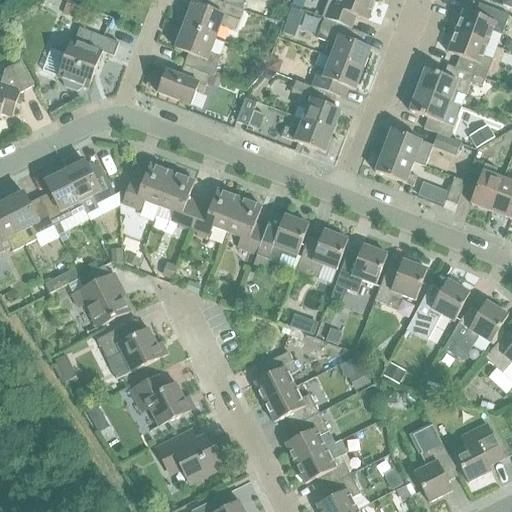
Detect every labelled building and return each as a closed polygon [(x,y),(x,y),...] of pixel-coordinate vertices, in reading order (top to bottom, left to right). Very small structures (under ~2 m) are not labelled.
[(192,5),(183,28),(216,40),(221,27),(235,32),(243,12),(211,0),(208,0),(205,10),(192,5)] [(328,0),(321,19),(324,20),(336,24),(351,30),(356,18),(367,22),(375,1),(372,0),(338,0),(338,1),(335,0),(328,0)] [(463,12),(455,33),(488,45),(492,33),(501,36),(509,16),(479,5),(475,16),(463,12)] [(295,39),(304,15),(291,10),(282,35),(295,39)] [(324,56),(331,59),(363,71),(371,50),(359,46),(363,35),(351,30),(336,24),(324,20),(316,39),(329,43),(324,56)] [(188,55),(184,66),(210,76),(214,78),(221,58),(210,54),(216,40),(183,28),(175,50),(188,55)] [(119,45),(95,36),(79,30),(74,43),(71,41),(57,79),(62,81),(64,88),(77,93),(83,89),(88,91),(102,54),(114,58),(119,45)] [(459,58),(455,69),(485,81),(492,61),(483,57),(488,45),(455,33),(447,54),(459,58)] [(511,50),(509,50),(503,65),(511,67),(511,50)] [(319,69),(312,88),(319,91),(345,101),(349,90),(355,92),(363,71),(331,59),(326,71),(319,69)] [(0,116),(12,119),(20,94),(34,87),(21,62),(4,71),(0,84),(0,116)] [(210,76),(184,66),(179,78),(166,73),(158,95),(190,107),(196,93),(203,96),(210,76)] [(425,71),(417,92),(450,104),(461,108),(465,97),(471,83),(482,87),(485,81),(455,69),(447,66),(443,78),(425,71)] [(307,111),(302,122),(332,133),(341,112),(315,102),(319,91),(312,88),(295,82),(291,94),(303,98),(299,108),(307,111)] [(450,104),(417,92),(409,112),(427,119),(423,130),(450,140),(461,108),(450,104)] [(247,128),(248,126),(258,130),(264,116),(254,112),(256,104),(245,100),(236,123),(247,128)] [(332,133),(302,122),(298,133),(285,128),(281,138),(324,155),(332,133)] [(391,131),(383,152),(413,164),(425,168),(432,148),(433,147),(391,131)] [(437,136),(433,147),(432,148),(456,157),(461,145),(437,136)] [(413,164),(383,152),(375,174),(413,188),(417,178),(409,175),(413,164)] [(470,205),(491,213),(503,181),(494,178),(497,170),(474,161),(466,183),(464,187),(475,192),(470,205)] [(85,163),(65,173),(80,204),(91,198),(96,206),(115,196),(101,169),(90,174),(85,163)] [(145,203),(159,209),(172,175),(149,166),(143,183),(132,179),(122,205),(142,213),(145,203)] [(50,194),(40,200),(54,227),(58,237),(64,234),(60,224),(73,218),(69,209),(80,204),(65,173),(45,183),(50,194)] [(170,223),(189,231),(199,204),(188,200),(194,183),(172,175),(159,209),(173,214),(170,223)] [(457,206),(464,187),(466,183),(454,179),(445,202),(457,206)] [(491,213),(511,221),(511,218),(511,184),(503,181),(491,213)] [(212,229),(226,234),(239,200),(217,191),(210,209),(199,204),(189,231),(209,238),(212,229)] [(23,194),(3,204),(25,247),(37,241),(35,237),(54,227),(40,200),(29,205),(23,194)] [(237,249),(257,256),(266,230),(255,226),(262,208),(239,200),(226,234),(240,239),(237,249)] [(25,247),(3,204),(0,205),(0,254),(11,249),(13,253),(25,247)] [(266,230),(257,256),(256,257),(278,265),(283,252),(297,257),(309,226),(284,217),(280,227),(269,223),(266,230)] [(336,272),(348,241),(323,232),(320,242),(308,238),(296,272),(318,280),(323,267),(336,272)] [(375,287),(387,256),(363,247),(359,257),(348,253),(335,287),(357,295),(362,282),(375,287)] [(415,302),(427,271),(403,262),(399,272),(387,268),(375,302),(397,310),(401,297),(415,302)] [(86,306),(95,324),(98,329),(129,313),(117,290),(120,288),(114,276),(110,278),(105,267),(68,286),(79,309),(86,306)] [(431,286),(414,316),(406,332),(427,343),(441,317),(454,324),(470,294),(447,282),(442,291),(431,286)] [(451,337),(443,351),(463,363),(478,338),(491,345),(508,317),(495,310),(486,304),(480,313),(469,307),(451,337)] [(299,312),(295,328),(312,333),(316,317),(299,312)] [(132,323),(103,338),(97,341),(117,381),(167,355),(165,350),(160,353),(149,331),(138,336),(132,323)] [(511,335),(509,332),(485,359),(502,375),(511,364),(511,365),(511,335)] [(254,384),(264,404),(295,389),(289,377),(298,372),(288,353),(260,368),(265,379),(254,384)] [(69,354),(57,361),(66,379),(79,373),(69,354)] [(392,366),(389,377),(406,382),(409,370),(392,366)] [(149,409),(158,428),(195,410),(192,404),(187,407),(176,385),(165,391),(159,378),(130,392),(141,413),(149,409)] [(285,419),(291,429),(319,415),(309,396),(301,400),(295,389),(264,404),(274,424),(285,419)] [(285,445),(295,466),(326,450),(320,438),(329,434),(319,415),(291,429),(296,440),(285,445)] [(466,449),(453,455),(468,485),(491,473),(486,463),(502,455),(487,426),(475,432),(461,439),(466,449)] [(433,427),(414,437),(423,455),(421,456),(427,468),(414,475),(429,505),(452,493),(447,483),(458,477),(442,445),(433,427)] [(182,469),(190,486),(224,468),(215,449),(210,440),(190,450),(183,437),(157,450),(170,475),(182,469)] [(316,480),(322,491),(350,476),(341,457),(332,462),(326,450),(295,466),(305,486),(316,480)] [(403,466),(388,469),(392,487),(407,484),(403,466)] [(316,507),(318,511),(355,511),(357,511),(351,500),(360,495),(350,476),(322,491),(327,501),(316,507)] [(402,510),(413,506),(405,486),(394,490),(402,510)] [(243,511),(239,502),(229,507),(224,496),(192,511),(243,511)]
